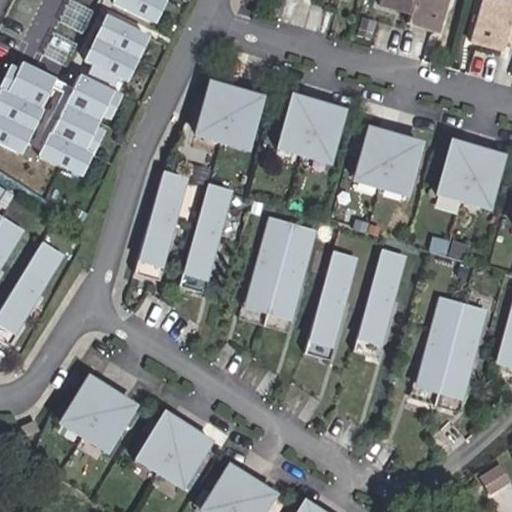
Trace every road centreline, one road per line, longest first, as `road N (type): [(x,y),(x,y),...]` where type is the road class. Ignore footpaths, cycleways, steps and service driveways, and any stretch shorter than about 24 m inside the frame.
road 1 (residential): [(511,421),(419,499),(398,501),(85,307)]
road 2 (residential): [(198,28),(511,109)]
road 3 (residential): [(85,307),(198,28)]
road 4 (residential): [(0,393),(22,396),(85,307)]
